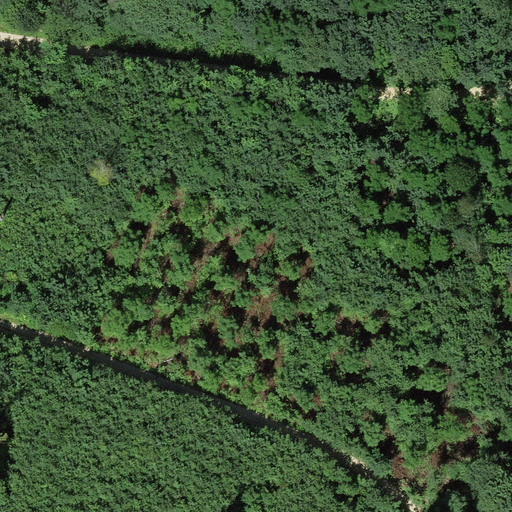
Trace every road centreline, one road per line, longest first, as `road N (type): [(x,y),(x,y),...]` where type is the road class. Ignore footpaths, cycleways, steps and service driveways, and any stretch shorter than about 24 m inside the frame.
road 1 (track): [(0,36),(339,91),(459,98),(511,89)]
road 2 (track): [(414,511),(312,443),(128,369),(0,330)]
